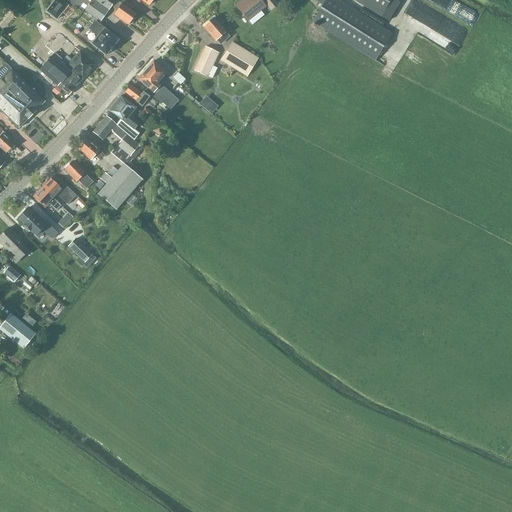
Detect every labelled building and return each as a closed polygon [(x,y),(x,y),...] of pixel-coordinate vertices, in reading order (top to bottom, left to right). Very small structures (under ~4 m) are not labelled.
[(54,0),(46,11),(56,20),(68,6),(63,1),(63,0),(54,0)] [(70,0),(68,3),(82,13),(84,11),(91,0),(70,0)] [(117,11),(114,15),(128,25),(129,24),(130,24),(132,21),(132,20),(136,14),(116,0),(116,1),(114,0),(91,0),(84,11),(100,22),(111,7),(117,11)] [(268,6),(271,10),(277,5),(273,0),(262,0),(261,2),(259,0),(247,0),(244,3),(244,1),(237,7),(248,21),(268,6)] [(314,0),(323,6),(313,22),(359,51),(376,62),(393,33),(376,23),(339,0),(314,0)] [(396,0),(354,0),(354,1),(390,22),(401,2),(396,0)] [(454,2),(448,15),(471,25),(477,12),(454,2)] [(417,3),(412,16),(419,19),(421,14),(432,18),(435,10),(417,3)] [(459,42),(467,28),(441,14),(437,22),(447,27),(443,34),(459,42)] [(203,27),(215,41),(216,40),(221,36),(225,41),(229,37),(213,18),(209,22),(207,22),(204,25),(204,26),(203,27)] [(95,21),(89,29),(98,37),(92,44),(91,45),(92,45),(105,55),(105,56),(106,55),(109,51),(110,51),(111,51),(113,47),(114,47),(113,46),(117,42),(117,41),(117,40),(116,40),(117,38),(112,34),(111,36),(104,30),(105,29),(95,21)] [(221,62),(246,78),(257,60),(232,44),(221,62)] [(207,77),(212,66),(218,53),(205,47),(194,71),(207,77)] [(177,58),(170,50),(162,57),(169,65),(177,58)] [(66,57),(63,61),(68,66),(67,66),(82,80),(95,65),(80,51),(71,61),(66,57)] [(54,54),(39,71),(68,96),(73,90),(71,89),(76,84),(78,85),(82,80),(67,66),(68,66),(63,61),(54,54)] [(144,72),(137,79),(147,88),(144,92),(150,97),(151,97),(160,105),(162,103),(170,93),(158,82),(166,73),(153,61),(147,68),(146,68),(144,71),(144,72)] [(0,111),(18,129),(43,103),(11,71),(4,65),(0,69),(0,111)] [(212,79),(217,68),(212,66),(207,77),(212,79)] [(131,86),(125,94),(142,107),(145,102),(153,108),(157,103),(149,97),(142,92),(141,94),(131,86)] [(205,95),(199,103),(210,111),(216,104),(205,95)] [(138,122),(130,116),(136,109),(120,97),(109,111),(121,120),(116,126),(126,134),(128,135),(134,141),(140,134),(133,128),(138,122)] [(66,98),(60,103),(66,111),(73,105),(66,98)] [(145,109),(142,113),(150,119),(152,115),(145,109)] [(111,130),(112,133),(121,140),(126,134),(116,126),(106,117),(93,132),(102,140),(111,130)] [(159,135),(163,130),(157,126),(153,131),(159,135)] [(0,147),(6,153),(13,145),(7,139),(9,137),(0,127),(0,147)] [(111,152),(127,166),(131,162),(133,160),(130,157),(139,146),(126,134),(121,140),(111,152)] [(86,141),(78,151),(84,157),(83,158),(83,159),(87,162),(88,162),(89,161),(90,162),(94,157),(99,161),(103,156),(98,152),(99,151),(86,141)] [(64,170),(76,182),(78,181),(86,189),(93,182),(84,174),(85,174),(73,162),(64,170)] [(97,195),(116,211),(142,180),(139,177),(127,167),(123,164),(117,171),(111,178),(106,175),(105,173),(99,179),(106,185),(97,195)] [(50,179),(42,188),(53,199),(57,195),(67,205),(76,196),(67,187),(63,191),(50,179)] [(99,181),(95,185),(99,189),(104,185),(99,181)] [(42,188),(33,197),(45,208),(48,205),(63,219),(68,213),(53,199),(42,188)] [(80,200),(76,204),(81,209),(86,205),(80,200)] [(31,231),(36,236),(42,230),(51,239),(57,234),(40,218),(39,219),(28,208),(18,219),(24,224),(23,225),(30,232),(31,231)] [(0,238),(0,245),(6,251),(5,253),(9,257),(16,264),(27,253),(20,246),(22,244),(8,231),(0,238)] [(86,261),(92,255),(76,239),(68,247),(81,259),(83,258),(86,261)] [(9,267),(3,274),(14,283),(20,276),(9,267)] [(29,289),(31,285),(24,281),(22,285),(29,289)] [(0,328),(0,331),(23,350),(34,335),(10,315),(0,328)]
